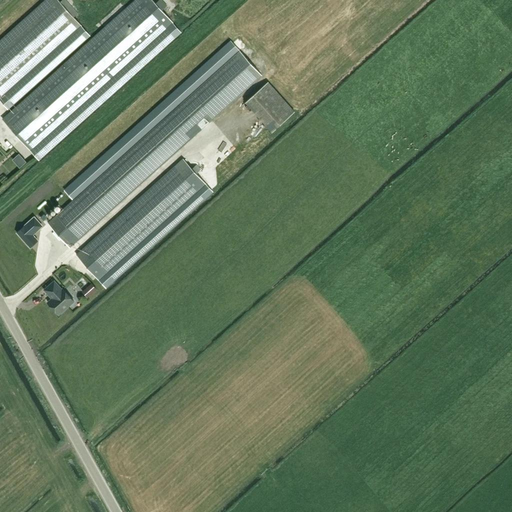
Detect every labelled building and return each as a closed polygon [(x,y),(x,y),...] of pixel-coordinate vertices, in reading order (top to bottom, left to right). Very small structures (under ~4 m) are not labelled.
[(0,96),(80,25),(57,0),(46,0),(0,41),(0,96)] [(151,0),(135,0),(2,120),(36,158),(178,29),(151,0)] [(239,51),(179,105),(47,223),(69,248),(261,76),(239,51)] [(267,84),(245,104),(273,134),(295,114),(267,84)] [(19,164),(23,160),(17,153),(12,157),(19,164)] [(76,255),(98,280),(205,184),(183,159),(76,255)] [(34,217),(17,233),(30,248),(37,241),(32,235),(42,226),(34,217)] [(44,290),(52,299),(47,303),(58,315),(73,301),(62,289),(61,290),(54,281),(44,290)] [(87,297),(96,287),(91,282),(81,293),(87,297)]
